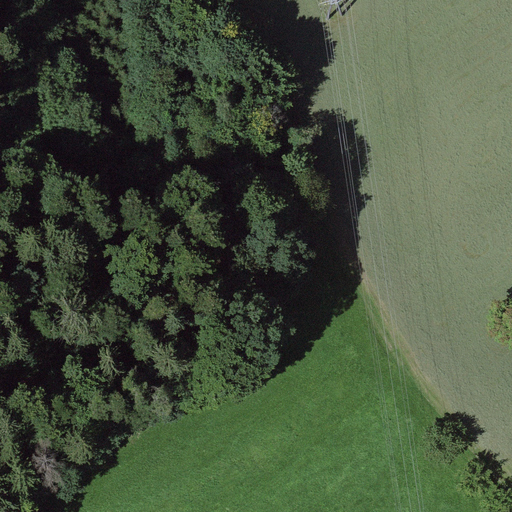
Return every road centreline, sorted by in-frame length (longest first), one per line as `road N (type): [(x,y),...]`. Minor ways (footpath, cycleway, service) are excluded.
road 1 (track): [(511,498),(432,410),(349,271)]
road 2 (track): [(163,265),(48,333),(0,346)]
